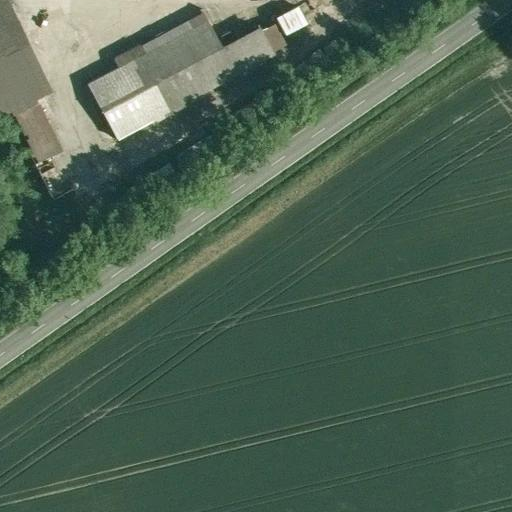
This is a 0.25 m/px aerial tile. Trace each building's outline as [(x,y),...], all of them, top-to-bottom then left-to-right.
[(4,0),(0,0),(0,36),(18,28),(4,0)] [(298,8),(275,20),(284,36),(307,24),(298,8)] [(206,22),(88,85),(118,139),(273,56),(259,29),(221,49),(206,22)] [(18,28),(0,36),(0,75),(16,109),(33,101),(49,93),(18,28)] [(345,55),(334,41),(323,50),(335,64),(345,55)] [(317,52),(270,89),(282,103),(328,66),(317,52)] [(51,138),(33,101),(16,109),(34,146),(51,138)]
